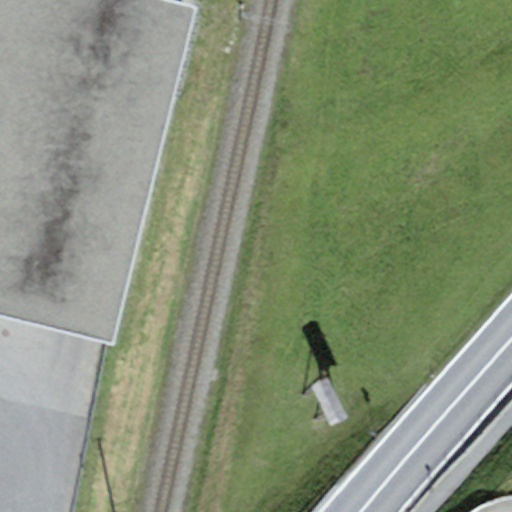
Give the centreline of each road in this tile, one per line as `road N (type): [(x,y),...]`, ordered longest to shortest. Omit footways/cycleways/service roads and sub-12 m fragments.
road 1 (primary): [(361,511),(511,340)]
road 2 (track): [(511,414),(425,511)]
